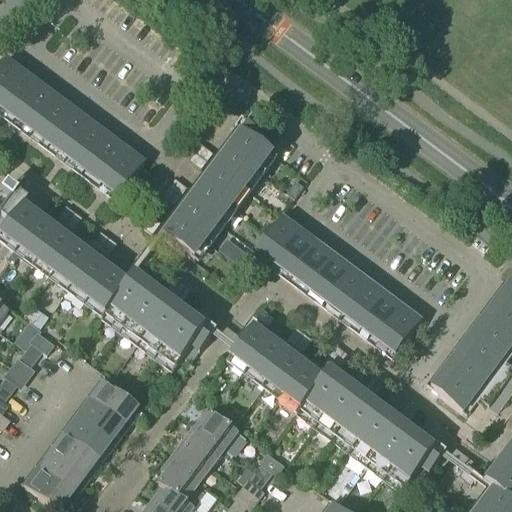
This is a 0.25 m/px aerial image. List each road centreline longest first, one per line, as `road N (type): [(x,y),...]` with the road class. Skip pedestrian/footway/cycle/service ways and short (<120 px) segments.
road 1 (residential): [(194,97),(155,151),(25,53),(63,4)]
road 2 (tertiary): [(463,169),(232,0)]
road 3 (residential): [(335,162),(299,215),(453,328)]
road 4 (residential): [(453,328),(489,278),(335,162)]
road 5 (residential): [(335,162),(229,82),(205,81),(194,97)]
road 6 (residential): [(63,4),(194,97)]
road 7 (residential): [(0,487),(85,375)]
